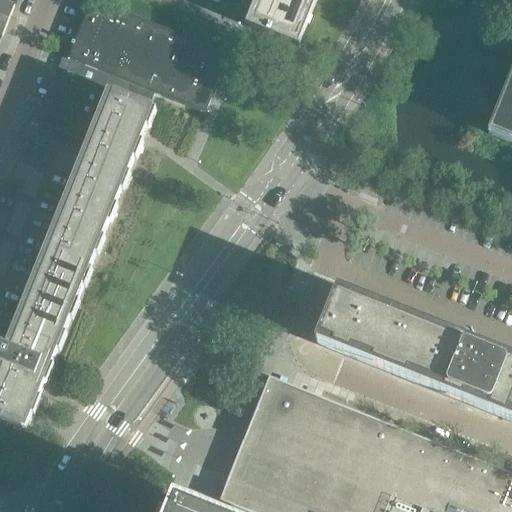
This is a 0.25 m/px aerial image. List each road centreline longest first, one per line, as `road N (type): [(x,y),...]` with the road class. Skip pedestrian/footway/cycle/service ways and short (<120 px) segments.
road 1 (tertiary): [(162,341),(350,67),(387,0)]
road 2 (tertiary): [(162,341),(105,417),(51,511)]
road 3 (residential): [(0,301),(64,146)]
road 4 (residential): [(59,0),(0,132)]
